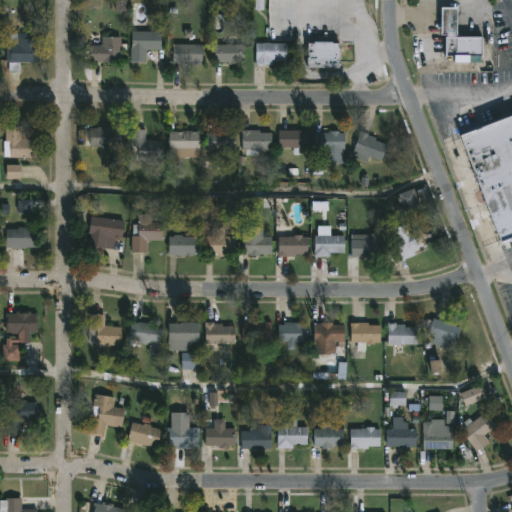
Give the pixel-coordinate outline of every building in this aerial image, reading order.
[(453,33),(453,36),(482,36),(481,54),(444,54),(444,36),(446,36),(446,33),(439,33),(439,7),(455,7),(455,33),(453,33)] [(160,48),(160,49),(145,49),(145,61),(130,61),(131,31),(161,31),(160,48)] [(37,33),(37,62),(19,61),(19,73),(8,73),(8,62),(5,62),(5,43),(6,43),(7,34),(37,33)] [(120,36),(120,43),(126,43),(126,49),(120,49),(120,58),(113,58),(113,61),(90,61),(91,37),(120,36)] [(324,40),(338,42),(338,67),(306,66),(306,42),(324,40)] [(269,42),(286,43),(286,60),(271,60),(271,63),(255,64),(255,43),(269,42)] [(202,44),(201,63),(172,62),(173,43),(202,44)] [(231,43),(244,44),(244,61),(214,61),(214,44),(231,43)] [(511,109),(511,239),(500,244),(458,136),(463,134),(460,125),(474,120),(477,128),(510,116),(509,111),(511,109)] [(37,138),(37,157),(16,158),(16,157),(3,156),(4,126),(21,126),(20,138),(37,138)] [(110,126),(111,128),(120,127),(120,145),(89,146),(89,128),(110,126)] [(145,128),(145,139),(162,140),(162,159),(132,159),(130,128),(145,128)] [(226,129),(226,131),(236,131),(236,149),(224,150),(224,158),(212,158),(212,150),(206,150),(205,132),(212,132),(212,129),(226,129)] [(259,129),(260,132),(272,132),(272,149),(258,151),(258,154),(245,154),(245,149),(242,149),(241,130),(259,129)] [(307,129),(307,152),(297,152),(297,147),(278,147),(278,129),(307,129)] [(192,130),(199,131),(199,149),(192,149),(192,151),(183,151),(183,157),(175,157),(175,149),(168,149),(168,130),(181,131),(181,130),(192,130)] [(338,130),(338,132),(344,132),(343,163),(324,163),(324,150),(314,150),(314,132),(328,132),(328,130),(338,130)] [(386,144),(381,160),(368,155),(366,161),(355,157),(357,152),(352,150),(360,130),(376,137),(375,140),(386,144)] [(403,205),(416,202),(414,195),(402,198),(403,205)] [(150,214),(150,222),(161,222),(161,240),(146,241),(146,252),(132,252),(131,224),(138,224),(138,214),(150,214)] [(123,220),(121,239),(114,238),(113,249),(104,248),(104,250),(88,248),(90,232),(94,233),(97,216),(123,220)] [(343,235),(343,252),(327,252),(327,256),(313,256),(314,235),(317,235),(317,225),(330,225),(330,235),(343,235)] [(404,225),(407,233),(416,228),(423,244),(396,256),(389,240),(399,236),(396,229),(404,225)] [(25,247),(25,248),(5,247),(5,228),(17,228),(17,227),(36,227),(36,247),(25,247)] [(224,227),(224,236),(235,236),(234,256),(219,256),(219,253),(205,253),(205,236),(211,236),(211,227),(224,227)] [(262,231),(262,236),(271,236),(270,253),(261,253),(261,256),(249,256),(249,253),(241,253),(241,236),(248,236),(248,231),(262,231)] [(359,256),(350,256),(351,239),(371,238),(371,233),(381,233),(380,256),(359,256)] [(181,234),(181,236),(200,236),(200,255),(167,255),(167,236),(172,236),(172,234),(181,234)] [(302,234),(302,237),(307,237),(307,254),(295,255),(295,256),(278,256),(278,237),(302,234)] [(30,311),(30,312),(36,312),(36,331),(5,331),(5,313),(15,313),(15,311),(30,311)] [(104,313),(104,325),(120,327),(120,345),(109,345),(109,347),(86,345),(86,330),(88,330),(89,315),(93,315),(93,313),(104,313)] [(440,320),(460,327),(452,350),(431,342),(433,336),(426,334),(429,325),(425,324),(427,319),(432,321),(433,317),(440,320)] [(213,322),(213,323),(221,323),(221,325),(234,326),(234,344),(218,344),(218,352),(210,352),(210,342),(204,342),(204,321),(213,322)] [(270,322),(270,345),(258,345),(258,340),(240,339),(241,321),(270,322)] [(332,321),(332,324),(343,324),(343,342),(335,342),(335,353),(313,354),(313,323),(332,321)] [(150,322),(150,323),(161,324),(159,343),(134,343),(134,340),(129,339),(130,322),(150,322)] [(195,322),(198,323),(198,341),(191,341),(191,343),(186,343),(186,350),(168,350),(168,323),(195,322)] [(301,323),(301,324),(307,325),(307,342),(295,342),(295,350),(287,349),(287,342),(277,342),(277,324),(284,324),(284,322),(301,323)] [(368,322),(368,325),(379,325),(379,342),(374,342),(374,344),(365,344),(365,343),(360,342),(350,342),(349,322),(368,322)] [(395,323),(404,324),(404,327),(416,327),(416,344),(404,344),(404,353),(393,353),(393,344),(387,344),(387,322),(395,322),(395,323)] [(28,361),(39,361),(39,345),(29,345),(28,361)] [(4,347),(4,362),(19,362),(19,347),(4,347)] [(485,397),(480,387),(462,395),(467,406),(485,397)] [(124,407),(122,426),(105,424),(103,436),(88,434),(94,394),(114,397),(113,406),(124,407)] [(26,400),(26,402),(38,402),(38,420),(20,421),(20,431),(6,431),(6,416),(4,416),(4,400),(17,402),(17,400),(26,400)] [(484,412),(494,425),(484,433),(487,437),(480,442),(483,445),(477,450),(461,430),(466,426),(463,422),(469,418),(471,421),(484,412)] [(416,429),(415,447),(410,447),(410,449),(385,446),(386,429),(392,429),(392,417),(402,417),(402,422),(407,422),(407,429),(416,429)] [(188,418),(188,428),(199,428),(199,446),(191,446),(191,448),(167,446),(167,428),(178,426),(179,418),(188,418)] [(444,419),(443,426),(452,426),(451,449),(422,449),(423,421),(430,422),(431,419),(444,419)] [(296,420),(296,427),(305,427),(305,445),(293,445),(292,449),(277,448),(277,427),(284,427),(284,423),(289,423),(289,420),(296,420)] [(224,421),(223,428),(234,428),(233,446),(228,445),(228,448),(219,448),(220,445),(204,445),(205,428),(213,428),(213,421),(224,421)] [(131,422),(151,424),(150,427),(161,429),(157,446),(127,440),(131,422)] [(330,422),(330,429),(342,428),(342,446),(331,446),(331,448),(321,448),(321,446),(313,446),(313,428),(320,428),(320,422),(330,422)] [(243,447),(240,447),(240,430),(249,431),(249,425),(270,425),(269,448),(243,447)] [(373,427),(373,428),(379,428),(378,446),(368,446),(368,449),(349,448),(349,428),(373,427)] [(20,498),(20,508),(36,509),(36,511),(5,511),(5,498),(20,498)] [(113,503),(113,506),(124,508),(123,511),(91,511),(94,502),(101,504),(102,500),(113,503)]
